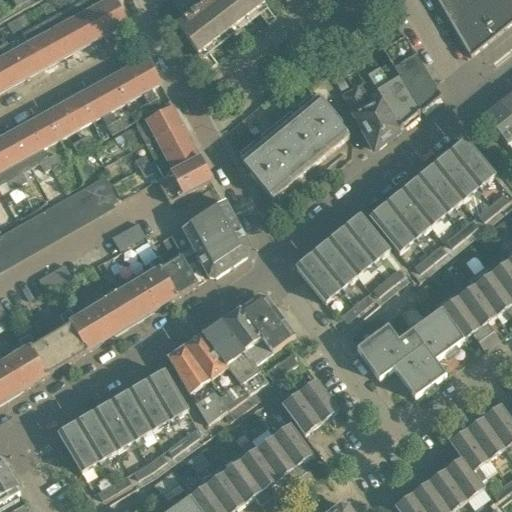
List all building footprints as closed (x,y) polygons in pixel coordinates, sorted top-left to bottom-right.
[(58,0),(54,0),(49,3),(54,11),(62,7),(58,0)] [(94,44),(111,34),(92,0),(86,0),(74,7),(94,44)] [(114,0),(92,0),(111,34),(128,25),(114,0)] [(217,66),(209,55),(235,36),(208,2),(199,9),(192,0),(176,0),(173,3),(185,20),(175,27),(209,72),(217,66)] [(211,0),(208,2),(235,36),(260,17),(268,28),(276,22),(259,0),(211,0)] [(511,0),(436,0),(471,59),(511,25),(511,0)] [(46,16),(54,11),(49,3),(41,7),(46,16)] [(74,7),(57,16),(77,53),(94,44),(74,7)] [(60,62),(77,53),(57,16),(40,26),(60,62)] [(24,17),(16,21),(21,30),(29,26),(24,17)] [(13,34),(21,30),(16,21),(8,26),(13,34)] [(23,35),(28,45),(29,45),(44,71),(60,62),(40,26),(23,35)] [(390,65),(399,80),(420,115),(421,116),(441,100),(405,40),(383,53),(390,65)] [(7,44),(0,47),(0,72),(10,90),(27,81),(12,54),(7,44)] [(27,81),(44,71),(29,45),(28,45),(12,54),(27,81)] [(420,119),(420,115),(399,80),(388,86),(379,71),(369,54),(357,61),(363,70),(399,135),(402,132),(405,132),(405,130),(408,128),(415,122),(416,119),(417,118),(420,119)] [(144,96),(143,96),(147,105),(153,115),(162,110),(152,91),(160,86),(147,60),(130,70),(144,96)] [(127,105),(143,96),(144,96),(130,70),(113,79),(127,105)] [(386,146),(399,135),(363,70),(346,79),(354,92),(386,146)] [(0,95),(10,90),(0,72),(0,95)] [(111,114),(127,105),(113,79),(96,88),(110,114),(111,114)] [(335,84),(341,93),(348,89),(343,80),(335,84)] [(121,132),(115,123),(111,114),(110,114),(96,88),(79,98),(93,123),(102,119),(112,137),(121,132)] [(353,117),(367,141),(372,151),(378,152),(386,146),(354,92),(343,98),(354,117),(353,117)] [(511,121),(511,94),(499,105),(511,121)] [(62,107),(77,133),(93,123),(79,98),(62,107)] [(275,128),(279,132),(311,171),(349,140),(338,127),(342,124),(321,98),(317,101),(315,103),(311,99),(298,110),(301,114),(294,120),(290,116),(275,128)] [(145,119),(153,115),(147,105),(140,109),(145,119)] [(489,126),(508,147),(511,143),(511,121),(499,105),(483,118),(489,126)] [(45,116),(60,142),(77,133),(62,107),(45,116)] [(145,124),(136,129),(145,145),(181,126),(172,108),(145,123),(145,124)] [(43,151),(60,142),(45,116),(29,125),(43,151)] [(123,119),(115,123),(121,132),(128,128),(123,119)] [(12,135),(32,171),(40,166),(44,174),(53,169),(49,161),(43,151),(29,125),(12,135)] [(145,145),(154,162),(190,143),(181,126),(145,145)] [(273,202),(311,171),(279,132),(275,128),(261,140),(264,144),(257,150),(254,146),(240,157),(243,161),(241,163),(273,202)] [(131,132),(121,137),(126,145),(135,140),(131,132)] [(0,141),(0,153),(19,187),(26,183),(22,176),(26,174),(31,182),(36,179),(32,171),(12,135),(0,141)] [(89,137),(81,141),(86,151),(94,147),(89,137)] [(78,156),(86,151),(81,141),(73,146),(78,156)] [(154,162),(163,180),(200,160),(190,143),(154,162)] [(465,143),(433,169),(463,205),(495,179),(465,143)] [(0,188),(7,185),(11,192),(19,187),(0,153),(0,188)] [(49,161),(53,169),(61,165),(57,157),(49,161)] [(136,163),(140,171),(149,166),(144,158),(136,163)] [(212,183),(200,160),(163,180),(157,183),(169,205),(212,183)] [(149,166),(140,171),(144,179),(153,174),(149,166)] [(431,231),(463,205),(433,169),(401,195),(431,231)] [(105,180),(83,192),(96,216),(117,205),(116,201),(116,200),(105,180)] [(96,216),(83,192),(62,204),(76,228),(96,216)] [(370,221),(399,257),(431,231),(401,195),(370,221)] [(497,202),(503,209),(509,204),(504,197),(497,202)] [(496,214),(503,209),(497,202),(491,207),(496,214)] [(175,247),(180,256),(183,262),(195,255),(208,280),(215,281),(216,281),(249,259),(251,251),(225,203),(223,204),(183,231),(183,232),(171,238),(163,243),(168,252),(175,247)] [(62,204),(41,216),(55,240),(76,228),(62,204)] [(490,220),(496,214),(491,207),(484,213),(490,220)] [(483,225),(490,220),(484,213),(478,218),(483,225)] [(55,240),(41,216),(20,228),(34,252),(55,240)] [(360,219),(328,245),(357,281),(389,255),(360,219)] [(472,223),(466,228),(471,235),(478,230),(472,223)] [(132,229),(139,242),(146,239),(138,225),(132,229)] [(20,228),(0,239),(0,241),(13,264),(34,252),(20,228)] [(465,240),(471,235),(466,228),(459,233),(465,240)] [(133,246),(139,242),(132,229),(125,233),(133,246)] [(119,236),(126,250),(133,246),(125,233),(119,236)] [(465,240),(459,233),(453,239),(458,246),(465,240)] [(120,253),(126,250),(119,236),(112,240),(120,253)] [(453,239),(446,244),(452,251),(458,246),(453,239)] [(0,271),(13,264),(0,241),(0,271)] [(135,251),(145,267),(158,260),(147,244),(135,251)] [(326,307),(357,281),(328,245),(296,270),(326,307)] [(434,254),(440,261),(446,255),(440,248),(434,254)] [(511,251),(502,258),(511,271),(511,251)] [(433,266),(440,261),(434,254),(427,259),(433,266)] [(135,280),(138,284),(156,313),(198,288),(183,262),(180,256),(178,257),(181,261),(165,270),(159,260),(149,266),(152,270),(135,280)] [(511,271),(502,258),(469,282),(497,320),(506,313),(511,321),(511,271)] [(427,271),(433,266),(427,259),(421,264),(427,271)] [(420,277),(427,271),(421,264),(414,269),(420,277)] [(65,267),(58,271),(66,284),(72,280),(65,267)] [(59,288),(66,284),(58,271),(52,275),(59,288)] [(392,277),(398,284),(404,279),(399,272),(398,272),(392,277)] [(38,282),(46,295),(59,288),(52,275),(38,282)] [(391,289),(398,284),(392,277),(386,282),(391,289)] [(51,339),(67,367),(156,313),(138,284),(135,280),(88,309),(87,308),(72,317),(70,313),(60,319),(66,330),(51,339)] [(385,295),(391,289),(386,282),(379,288),(385,295)] [(487,327),(497,320),(469,282),(436,307),(441,314),(463,344),(472,338),(484,354),(499,343),(487,327)] [(379,300),(385,295),(379,288),(373,293),(379,300)] [(360,303),(366,310),(372,305),(367,298),(360,303)] [(259,300),(241,312),(263,342),(273,355),(294,338),(267,301),(259,300)] [(360,315),(366,310),(360,303),(354,308),(360,315)] [(353,320),(360,315),(354,308),(348,313),(353,320)] [(244,355),(263,342),(241,312),(222,324),(244,355)] [(347,326),(353,320),(348,313),(341,319),(347,326)] [(435,365),(463,344),(441,314),(398,345),(388,331),(377,338),(374,334),(362,342),(366,347),(358,352),(379,382),(394,372),(415,401),(445,379),(435,365)] [(47,316),(39,321),(45,329),(52,324),(47,316)] [(37,334),(45,329),(39,321),(32,325),(37,334)] [(222,324),(201,338),(251,409),(260,403),(254,395),(266,385),(255,369),(261,364),(254,354),(247,359),(244,355),(222,324)] [(0,407),(67,367),(51,339),(35,348),(29,338),(19,344),(24,353),(0,366),(0,407)] [(234,422),(251,409),(201,338),(184,349),(234,422)] [(230,425),(234,422),(184,349),(168,360),(207,428),(224,417),(230,425)] [(291,358),(279,367),(285,375),(297,366),(291,358)] [(285,375),(279,367),(266,376),(272,384),(285,375)] [(165,374),(129,395),(153,435),(188,415),(165,374)] [(316,382),(299,395),(321,426),(338,413),(316,382)] [(117,456),(153,435),(129,395),(94,416),(117,456)] [(304,439),(321,426),(299,395),(282,408),(304,439)] [(511,424),(500,408),(483,420),(506,451),(511,446),(511,424)] [(58,437),(82,477),(117,456),(94,416),(58,437)] [(489,463),(506,451),(483,420),(466,433),(489,463)] [(285,421),(251,446),(279,484),(288,477),(299,493),(314,482),(303,467),(312,459),(285,421)] [(187,438),(193,445),(200,440),(194,433),(187,438)] [(473,475),(489,463),(466,433),(449,445),(461,461),(466,468),(467,467),(473,475)] [(186,450),(193,445),(187,438),(181,442),(186,450)] [(186,450),(181,442),(174,447),(179,455),(186,450)] [(234,458),(218,469),(246,508),(255,501),(262,511),(272,511),(281,506),(270,491),(279,484),(251,446),(234,458)] [(173,460),(179,455),(174,447),(167,452),(173,460)] [(204,452),(191,461),(199,474),(212,464),(204,452)] [(167,464),(161,457),(155,461),(160,469),(167,464)] [(155,461),(148,466),(154,474),(160,469),(155,461)] [(484,491),(473,475),(467,467),(466,468),(461,461),(445,472),(467,503),(484,491)] [(0,464),(0,501),(18,491),(2,465),(0,464)] [(141,471),(146,478),(154,474),(148,466),(141,471)] [(240,511),(246,508),(218,469),(184,494),(190,502),(197,511),(240,511)] [(138,483),(146,478),(141,471),(133,475),(138,483)] [(445,472),(428,485),(447,511),(455,511),(467,503),(445,472)] [(153,487),(154,488),(162,499),(179,486),(171,475),(153,487)] [(127,479),(119,483),(124,491),(131,487),(127,479)] [(119,483),(112,487),(117,495),(124,491),(119,483)] [(447,511),(428,485),(411,497),(422,511),(447,511)] [(112,487),(105,491),(109,499),(117,495),(112,487)] [(511,494),(506,487),(492,496),(497,504),(511,494)] [(102,504),(109,499),(105,491),(98,495),(102,504)] [(397,511),(422,511),(411,497),(395,509),(397,511)] [(5,511),(28,511),(20,498),(3,508),(5,511)] [(197,511),(190,502),(176,511),(170,503),(158,511),(197,511)]
